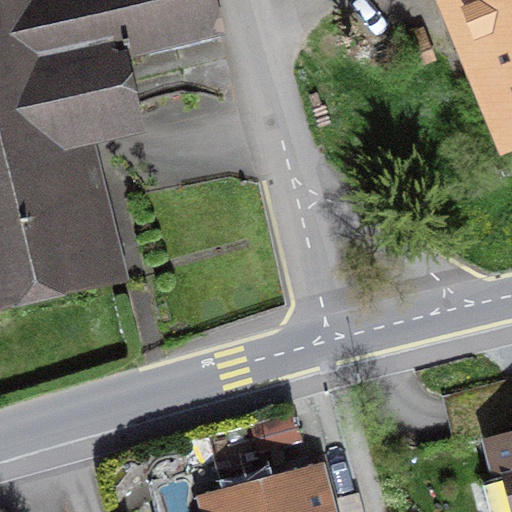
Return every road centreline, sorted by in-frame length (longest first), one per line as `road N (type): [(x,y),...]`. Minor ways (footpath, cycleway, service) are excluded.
road 1 (residential): [(361,331),(0,445)]
road 2 (residential): [(247,0),(361,331)]
road 3 (residential): [(511,298),(361,331)]
